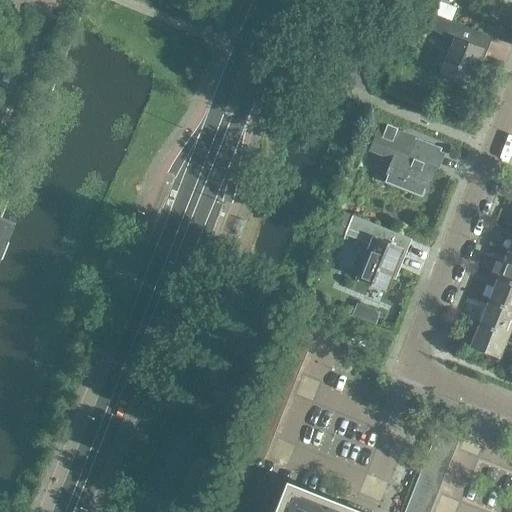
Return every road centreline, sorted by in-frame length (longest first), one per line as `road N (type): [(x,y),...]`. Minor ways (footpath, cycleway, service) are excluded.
road 1 (tertiary): [(227,108),(69,511)]
road 2 (residential): [(511,119),(422,336),(434,377)]
road 3 (residential): [(434,377),(387,484),(298,450)]
